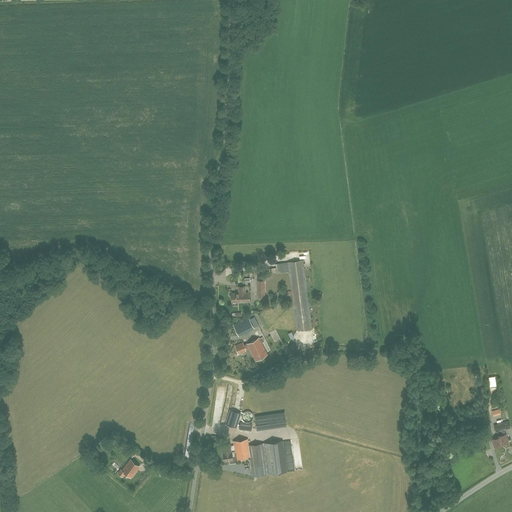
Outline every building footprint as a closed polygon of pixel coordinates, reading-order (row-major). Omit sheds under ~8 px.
[(270,274),(277,273),(289,271),(296,330),(311,328),(303,261),(288,262),(288,263),(276,264),(276,268),(269,268),(270,274)] [(232,302),(248,301),(248,293),(246,293),(246,286),(237,286),(238,293),(231,293),(232,302)] [(232,327),(234,330),(249,322),(248,319),(232,327)] [(234,330),(236,335),(252,328),(250,323),(234,330)] [(262,342),(264,341),(262,337),(260,338),(259,338),(248,343),(256,360),(268,354),(262,342)] [(246,351),(245,349),(248,348),(246,343),(243,344),(242,343),(234,346),(238,354),(246,351)] [(284,349),(287,354),(297,350),(295,344),(284,349)] [(240,413),(230,410),(225,424),(236,427),(240,413)] [(255,416),(257,430),(286,425),(285,412),(255,416)] [(504,430),(507,429),(511,428),(509,421),(494,425),(495,432),(501,431),(502,435),(498,436),(498,437),(492,439),(494,447),(503,445),(503,444),(508,442),(507,438),(506,438),(505,434),(504,430)] [(252,424),(240,422),(239,429),(251,430),(252,424)] [(230,444),(222,445),(223,453),(224,461),(233,459),(236,458),(236,459),(250,457),(253,476),(286,471),(282,445),(283,445),(282,440),(264,443),(249,445),(248,439),(233,441),(235,452),(232,452),(231,452),(230,444)] [(121,447),(126,451),(125,452),(132,457),(136,452),(125,442),(121,447)] [(110,465),(114,470),(123,462),(118,457),(110,465)] [(139,466),(136,464),(130,459),(122,470),(121,469),(118,473),(122,476),(125,473),(131,477),(139,466)]
